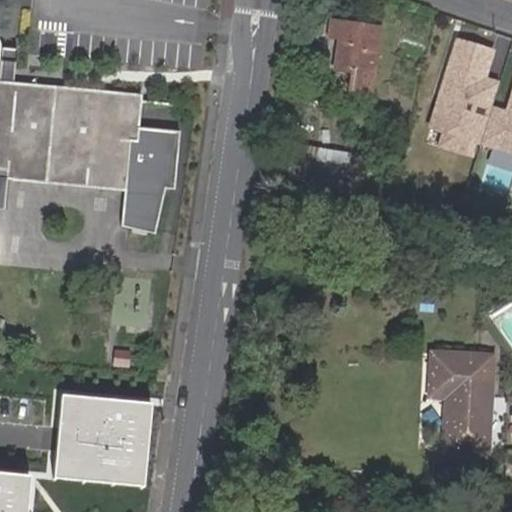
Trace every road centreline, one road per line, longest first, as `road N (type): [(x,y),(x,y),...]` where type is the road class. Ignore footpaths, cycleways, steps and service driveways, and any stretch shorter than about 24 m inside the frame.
road 1 (unclassified): [(187,511),(237,188)]
road 2 (unclassified): [(259,0),(237,188)]
